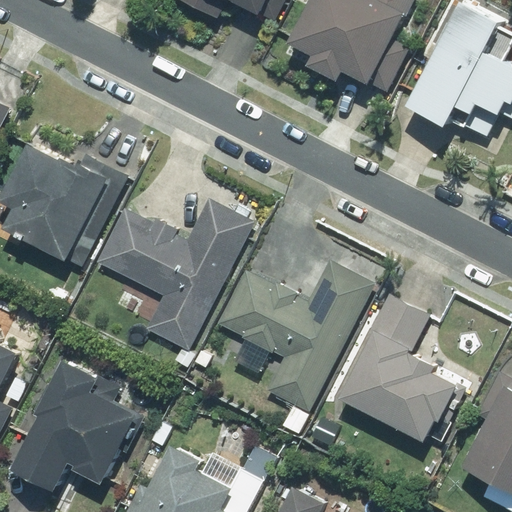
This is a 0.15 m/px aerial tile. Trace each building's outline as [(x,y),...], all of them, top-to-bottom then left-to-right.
[(184,0),(222,19),(232,0),(267,18),(268,16),(278,22),(289,0),(184,0)] [(319,0),(295,46),(320,59),(316,68),(345,84),(350,74),(376,87),(377,86),(391,92),(414,49),(400,42),(413,16),(411,15),(419,0),(319,0)] [(511,30),(508,29),(511,24),(469,3),(457,25),(452,23),(439,50),(443,52),(415,108),(456,128),(466,109),(476,114),(471,125),(493,136),(504,114),(508,117),(509,115),(511,116),(511,63),(508,61),(511,53),(511,30)] [(0,135),(14,109),(0,101),(0,135)] [(85,268),(133,176),(91,154),(84,168),(69,160),(67,163),(37,147),(6,204),(21,211),(10,232),(72,265),(74,261),(85,268)] [(193,352),(259,223),(213,199),(191,240),(130,208),(102,262),(167,296),(150,329),(193,352)] [(313,413),(380,283),(334,259),(311,302),(249,270),(222,323),(288,358),(271,391),(313,413)] [(348,402),(432,445),(443,423),(447,424),(466,388),(440,375),(444,368),(417,354),(418,350),(436,315),(394,295),(373,335),(380,338),(348,402)] [(0,441),(18,408),(3,401),(26,355),(6,345),(8,342),(4,331),(0,329),(0,441)] [(191,369),(197,357),(187,352),(181,364),(191,369)] [(101,378),(71,363),(58,388),(53,385),(40,411),(45,413),(44,417),(47,418),(19,473),(62,494),(77,465),(84,469),(82,472),(110,487),(145,418),(118,404),(126,388),(103,376),(101,378)] [(511,376),(504,373),(482,415),(495,422),(470,470),(511,492),(511,376)] [(22,403),(32,384),(21,378),(11,396),(22,403)] [(322,421),(314,437),(330,445),(338,429),(322,421)] [(164,452),(174,433),(163,427),(153,447),(164,452)] [(229,511),(240,492),(204,473),(209,464),(178,448),(157,491),(146,485),(131,511),(229,511)] [(302,489),(289,511),(330,511),(334,505),(302,489)]
